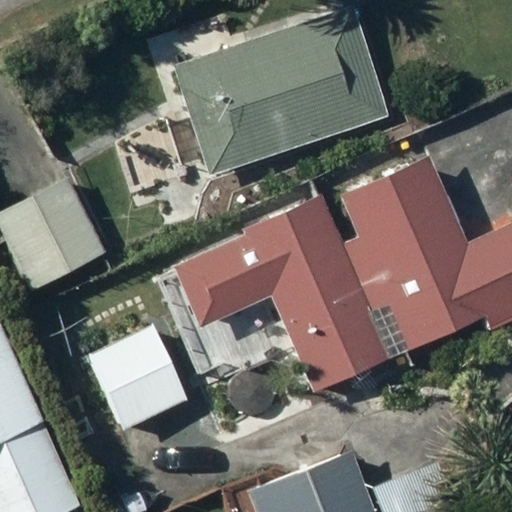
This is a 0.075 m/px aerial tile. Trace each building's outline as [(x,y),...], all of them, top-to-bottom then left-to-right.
[(350,3),(171,64),(209,174),(387,114),(350,3)] [(425,155),(336,195),(354,236),(339,243),(317,194),(241,228),(243,233),(170,265),(197,326),(268,294),(311,391),(389,356),(369,310),(386,303),(407,348),(482,315),(488,328),(511,317),(511,220),(464,242),(425,155)] [(64,176),(0,208),(0,229),(29,288),(102,251),(64,176)] [(159,201),(167,224),(192,215),(183,192),(159,201)] [(86,355),(121,427),(183,396),(148,325),(86,355)] [(0,511),(63,511),(81,504),(0,329),(0,511)] [(283,464),(221,489),(230,511),(370,511),(346,451),(287,474),(283,464)] [(367,486),(377,511),(459,511),(442,469),(424,462),(367,486)]
